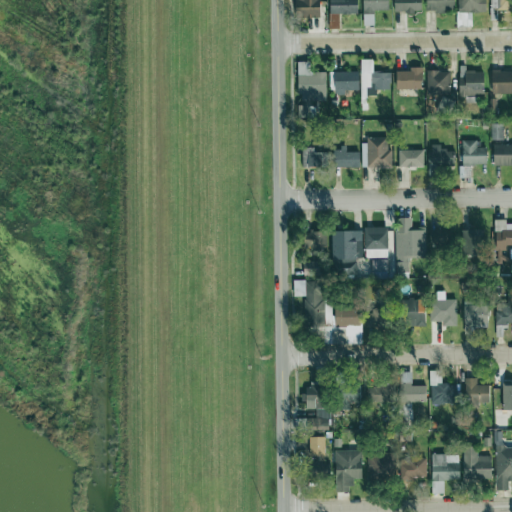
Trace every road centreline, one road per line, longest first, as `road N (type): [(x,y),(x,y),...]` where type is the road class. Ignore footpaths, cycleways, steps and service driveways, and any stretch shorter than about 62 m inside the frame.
road 1 (tertiary): [(278,0),(286,511)]
road 2 (residential): [(511,40),(279,43)]
road 3 (residential): [(511,197),(282,199)]
road 4 (residential): [(511,353),(284,355)]
road 5 (residential): [(511,507),(287,511)]
